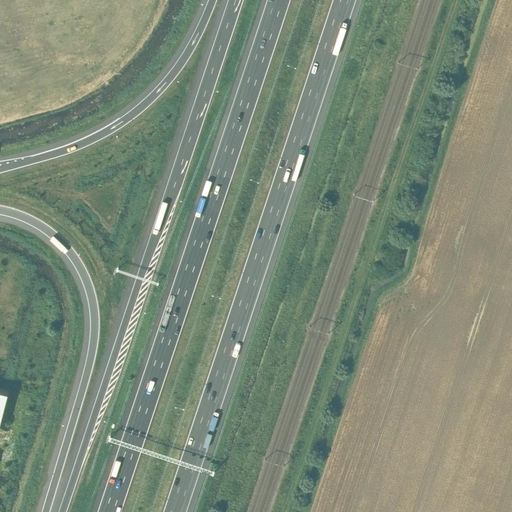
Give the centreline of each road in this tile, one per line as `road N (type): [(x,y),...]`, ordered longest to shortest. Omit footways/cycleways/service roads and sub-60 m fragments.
road 1 (track): [(284,511),(454,0)]
road 2 (motorway): [(232,0),(62,511)]
road 3 (motorway): [(175,511),(344,0)]
road 4 (motorway): [(277,0),(109,511)]
road 5 (motorway): [(0,210),(54,235),(78,263),(93,309),(89,362),(44,511)]
road 6 (motorway): [(212,0),(187,53),(134,113),(73,147),(0,168)]
